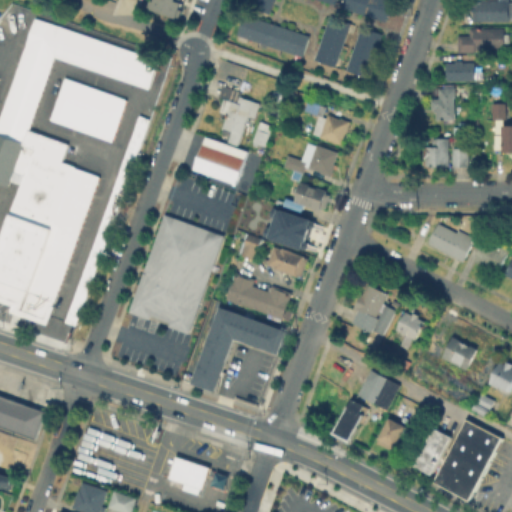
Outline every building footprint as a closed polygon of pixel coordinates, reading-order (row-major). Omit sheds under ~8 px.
[(151,4),(152,0),(183,0),(182,6),(184,7),(181,15),(151,4)] [(275,0),(271,12),(242,2),(242,0),(275,0)] [(393,0),(387,20),(343,5),(344,0),(393,0)] [(510,0),(510,20),(474,20),(474,10),(471,10),(471,5),(475,5),(474,0),(510,0)] [(311,34),(304,55),(238,34),(245,13),(311,34)] [(352,21),(336,66),(315,58),(331,14),(352,21)] [(161,60),(151,88),(55,54),(29,127),(68,141),(62,158),(104,173),(50,324),(0,306),(0,237),(16,193),(0,187),(0,112),(34,15),(161,60)] [(384,32),(368,76),(347,68),(363,24),(384,32)] [(505,26),(506,47),(476,47),(476,50),(459,51),(459,35),(471,34),(471,27),(474,27),(474,26),(485,26),(485,27),(505,26)] [(463,58),(463,61),(476,61),(476,78),(448,79),(448,61),(457,61),(457,58),(463,58)] [(50,116),(65,75),(128,97),(113,138),(50,116)] [(251,98),(236,142),(225,138),(227,132),(219,130),(226,111),(218,108),(222,96),(217,93),(220,84),(239,90),(238,93),(251,98)] [(455,95),(456,117),(437,118),(437,110),(435,110),(435,108),(433,108),(432,97),(441,97),(440,87),(456,87),(456,95),(455,95)] [(324,115),(327,116),(329,112),(342,117),(343,116),(351,120),(347,132),(346,131),(341,143),(320,135),(321,134),(313,132),(320,114),(306,108),(309,99),(327,105),(324,115)] [(507,102),(507,118),(494,118),(494,102),(507,102)] [(65,320),(141,111),(154,115),(78,325),(65,320)] [(271,123),(263,143),(251,138),(252,137),(245,134),(248,125),(255,128),(259,118),(271,123)] [(502,151),(511,151),(511,157),(511,156),(511,123),(501,124),(502,151)] [(450,136),(450,164),(428,164),(428,156),(425,156),(425,145),(434,145),(434,136),(450,136)] [(192,168),(205,137),(249,154),(237,185),(192,168)] [(308,141),(317,144),(318,143),(339,151),(335,163),(336,163),(332,175),(321,171),(321,170),(306,165),(304,171),(286,164),(289,154),(302,159),(308,141)] [(470,146),(470,165),(454,165),(454,146),(470,146)] [(302,180),(328,189),(327,192),(331,193),(327,206),(323,205),(321,208),(296,199),(298,192),(296,191),(298,185),(300,186),(302,180)] [(279,207),(286,210),(287,209),(313,218),(303,246),(277,237),(282,223),(274,220),(279,207)] [(227,239),(191,335),(132,313),(167,217),(227,239)] [(267,223),(263,233),(251,228),(254,219),(267,223)] [(440,221),(458,231),(460,228),(476,236),(476,238),(478,239),(475,244),(473,243),(464,260),(429,242),(440,221)] [(511,247),(508,254),(507,254),(499,269),(491,265),(490,267),(474,259),(484,240),(479,238),(486,224),(493,228),(492,231),(497,233),(496,235),(505,240),(503,243),(511,247)] [(263,237),(255,258),(239,253),(246,231),(263,237)] [(275,244),(283,247),(283,246),(307,254),(306,255),(310,257),(304,275),(300,273),(299,275),(276,267),(276,265),(269,263),(269,261),(264,260),(266,256),(270,258),(275,244)] [(511,255),(502,274),(511,279),(511,255)] [(292,296),(283,320),(228,300),(237,276),(292,296)] [(369,282),(389,292),(377,316),(379,317),(372,331),(353,321),(359,309),(354,306),(362,292),(363,293),(369,282)] [(375,332),(389,307),(398,312),(384,337),(375,332)] [(407,310),(413,313),(414,310),(420,313),(418,316),(426,320),(416,338),(397,328),(407,310)] [(287,332),(279,355),(236,341),(220,394),(198,387),(222,311),(287,332)] [(462,334),(475,340),(473,344),(479,347),(468,368),(443,355),(454,334),(461,337),(462,334)] [(437,352),(429,366),(419,361),(427,346),(437,352)] [(507,359),(511,361),(511,388),(510,392),(490,381),(501,360),(506,362),(507,359)] [(442,365),(439,371),(434,369),(437,363),(442,365)] [(402,383),(394,398),(385,394),(380,404),(359,392),(372,368),(402,383)] [(478,393),(472,406),(463,402),(470,389),(478,393)] [(480,404),(484,394),(499,402),(495,411),(480,404)] [(0,426),(0,396),(42,411),(33,438),(0,426)] [(361,425),(358,431),(357,431),(352,440),(336,432),(353,397),(366,404),(362,411),(365,413),(360,424),(361,425)] [(410,425),(398,451),(378,442),(391,416),(410,425)] [(469,420),(506,439),(472,506),(435,487),(469,420)] [(455,440),(435,475),(418,465),(438,430),(455,440)] [(0,446),(13,451),(7,467),(0,464),(0,446)] [(178,454),(213,466),(203,493),(168,481),(178,454)] [(10,492),(0,488),(0,472),(14,477),(10,492)] [(83,481),(108,489),(103,504),(107,505),(105,511),(101,510),(100,511),(91,511),(74,506),(80,488),(81,488),(83,481)] [(138,497),(131,511),(128,511),(110,505),(116,489),(138,497)]
